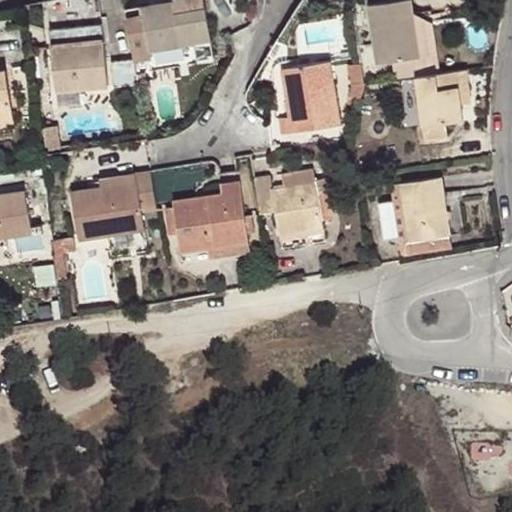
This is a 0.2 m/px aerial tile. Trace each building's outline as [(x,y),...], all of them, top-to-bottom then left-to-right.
[(126,0),(132,31),(132,33),(146,32),(147,43),(209,36),(204,0),(126,0)] [(426,45),(416,0),(372,0),(382,51),(426,45)] [(120,74),(138,71),(132,33),(132,31),(113,33),(120,74)] [(108,75),(103,35),(50,42),(56,83),(108,75)] [(187,44),(146,48),(147,64),(189,60),(187,44)] [(343,118),(330,53),(284,59),(288,87),(295,86),(297,107),(288,109),(292,128),(343,118)] [(0,110),(17,108),(10,64),(0,65),(0,110)] [(469,68),(416,76),(422,125),(465,120),(462,102),(473,101),(469,68)] [(160,214),(153,167),(137,170),(140,183),(103,189),(73,194),(81,243),(148,230),(146,216),(160,214)] [(140,183),(137,170),(101,176),(103,189),(140,183)] [(457,232),(446,170),(405,179),(415,237),(457,232)] [(280,176),(257,179),(263,216),(279,214),(285,235),(332,228),(325,183),(282,189),(280,176)] [(405,179),(390,181),(400,240),(415,237),(405,179)] [(255,243),(246,181),(225,184),(229,198),(205,202),(204,195),(176,200),(186,253),(255,243)] [(0,195),(0,237),(36,231),(30,190),(0,195)] [(457,232),(415,237),(417,248),(458,242),(457,232)]
